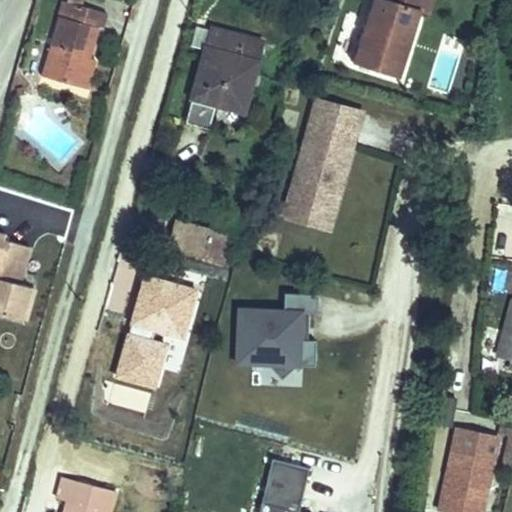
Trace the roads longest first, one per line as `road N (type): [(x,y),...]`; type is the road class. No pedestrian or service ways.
road 1 (residential): [(147,0),(14,494)]
road 2 (track): [(511,148),(449,164),(414,187),(398,286),(382,511)]
